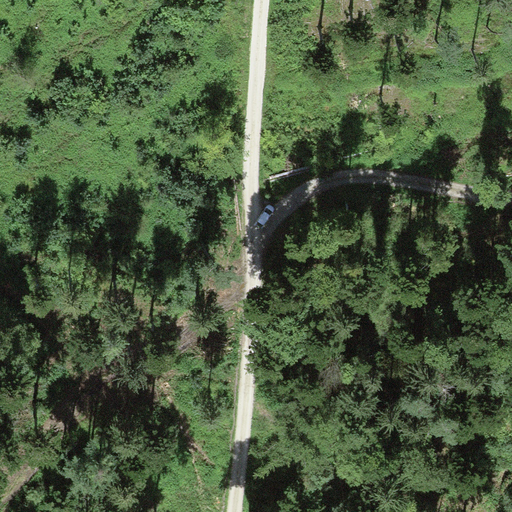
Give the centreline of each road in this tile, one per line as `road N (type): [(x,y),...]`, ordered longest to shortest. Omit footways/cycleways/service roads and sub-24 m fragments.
road 1 (track): [(271,0),(265,174),(233,511)]
road 2 (track): [(256,260),(312,229),(358,219),(511,208)]
